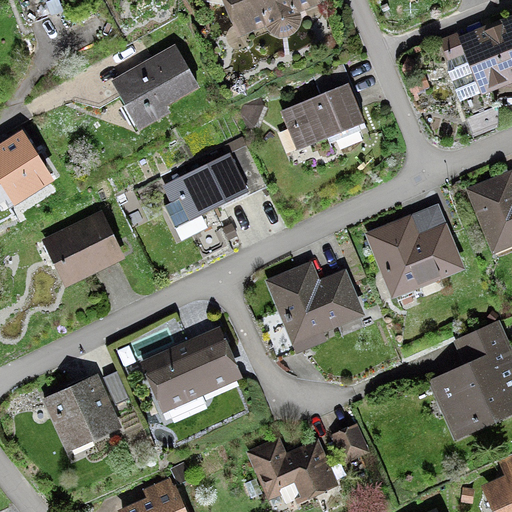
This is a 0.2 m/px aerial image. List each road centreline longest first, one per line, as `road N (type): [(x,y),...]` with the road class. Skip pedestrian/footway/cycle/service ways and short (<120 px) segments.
road 1 (residential): [(430,176),(0,380)]
road 2 (residential): [(357,0),(430,176)]
